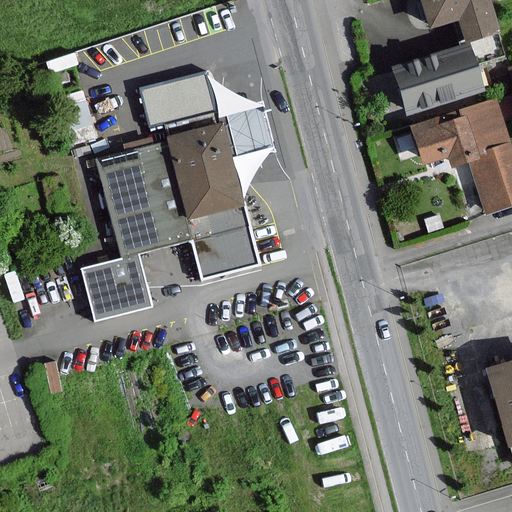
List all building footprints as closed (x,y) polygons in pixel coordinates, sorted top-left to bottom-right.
[(487,0),(424,0),(433,26),(460,17),(469,46),(475,64),(505,55),(487,0)] [(410,113),(483,90),(475,64),(469,46),(396,69),(410,113)] [(218,113),(207,70),(133,89),(144,132),(162,127),(164,139),(158,141),(159,144),(92,160),(117,261),(76,271),(89,324),(146,310),(133,258),(186,245),(196,284),(257,269),(231,165),(218,113)] [(511,149),(498,102),(415,127),(426,162),(451,154),(454,165),(473,159),(488,210),(511,203),(511,149)] [(259,103),(218,113),(231,165),(272,154),(259,103)] [(511,363),(489,370),(511,444),(511,443),(511,363)]
